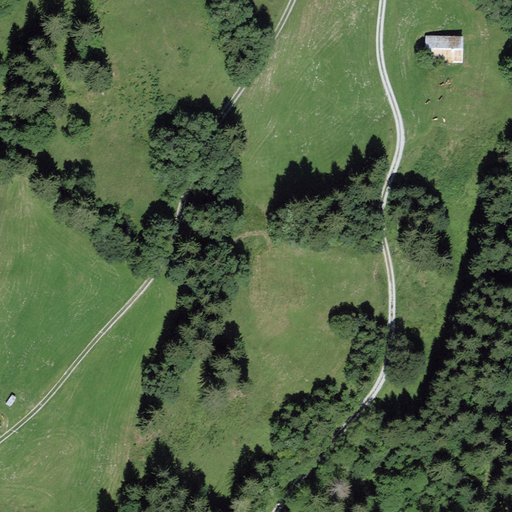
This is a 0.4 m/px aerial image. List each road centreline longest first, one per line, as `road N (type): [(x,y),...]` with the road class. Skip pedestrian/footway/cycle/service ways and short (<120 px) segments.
road 1 (track): [(275,511),(372,393),(388,356),(391,281),(381,217),(399,125),(379,54),(382,0)]
road 2 (track): [(292,0),(205,143),(158,265),(39,406),(0,439)]
